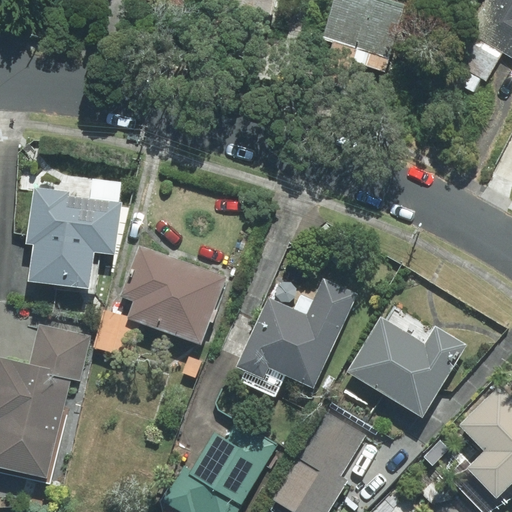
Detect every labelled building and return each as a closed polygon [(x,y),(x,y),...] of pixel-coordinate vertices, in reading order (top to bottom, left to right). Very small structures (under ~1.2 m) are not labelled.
[(231,0),(230,6),(272,14),(274,0),(231,0)] [(334,0),(322,38),(333,41),(357,49),(353,62),(385,72),(406,4),(391,0),(334,0)] [(511,0),(485,0),(467,32),(477,38),(502,52),(511,57),(511,0)] [(460,67),(486,81),(502,52),(477,38),(460,67)] [(357,49),(333,41),(325,65),(349,73),(353,62),(357,49)] [(67,192),(28,189),(20,250),(24,250),(21,290),(87,295),(89,258),(118,260),(122,206),(103,205),(102,213),(66,210),(67,192)] [(121,372),(137,329),(197,351),(225,277),(135,244),(108,318),(92,361),(121,372)] [(268,400),(277,379),(309,393),(352,290),(276,258),(233,361),(224,382),(268,400)] [(422,349),(376,319),(341,374),(417,423),(466,349),(435,329),(422,349)] [(90,343),(35,329),(26,365),(0,357),(0,476),(49,490),(70,411),(62,409),(68,385),(78,388),(90,343)] [(458,471),(487,504),(507,487),(511,492),(511,401),(502,390),(457,429),(478,454),(458,471)] [(337,477),(364,435),(324,409),(263,503),(276,511),(325,511),(345,482),(337,477)] [(160,508),(166,511),(236,511),(273,449),(223,420),(194,469),(185,464),(160,508)]
